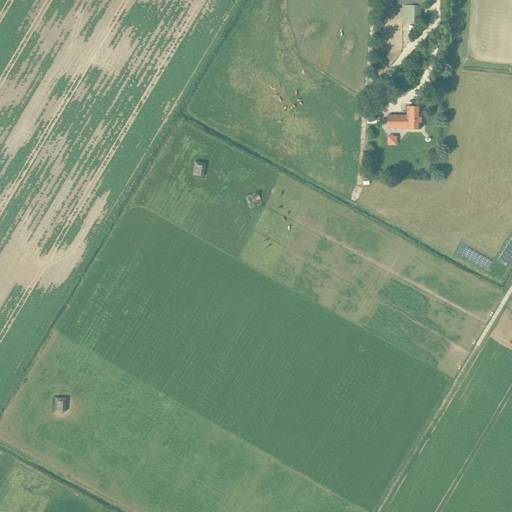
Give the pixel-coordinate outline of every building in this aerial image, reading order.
[(419,6),(403,5),(402,23),(419,23),(419,6)] [(388,116),(387,126),(387,128),(407,129),(420,129),(420,107),(407,107),(407,117),(401,117),(401,116),(388,116)] [(368,120),(368,124),(380,124),(380,114),(375,113),(374,120),(368,120)] [(387,146),(396,145),(396,136),(387,136),(387,146)] [(204,164),(193,163),(191,177),(202,178),(204,164)] [(258,194),(248,199),(252,209),(263,204),(258,194)] [(66,400),(55,400),(55,414),(66,414),(66,400)]
